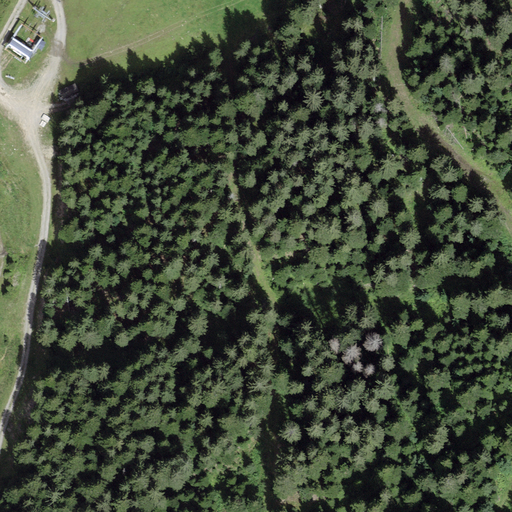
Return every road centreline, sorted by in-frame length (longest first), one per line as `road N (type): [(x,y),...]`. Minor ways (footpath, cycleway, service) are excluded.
road 1 (track): [(0,420),(31,280),(31,146),(43,87)]
road 2 (track): [(399,0),(393,115),(511,207)]
road 3 (track): [(53,0),(58,35),(43,87),(19,97),(0,85)]
